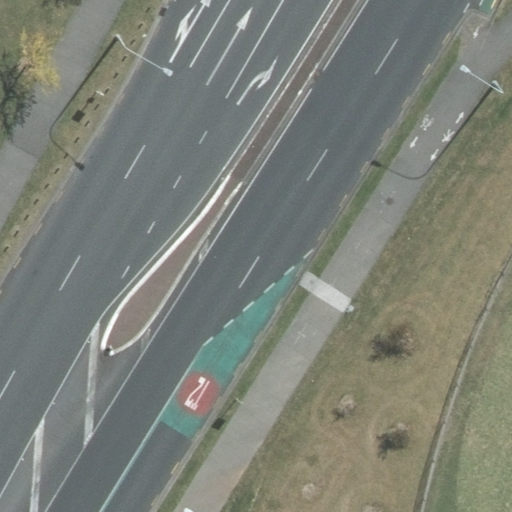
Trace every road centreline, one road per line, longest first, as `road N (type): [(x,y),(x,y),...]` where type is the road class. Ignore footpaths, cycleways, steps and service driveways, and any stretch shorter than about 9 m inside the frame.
road 1 (primary): [(402,0),(97,511)]
road 2 (primary): [(0,401),(196,64)]
